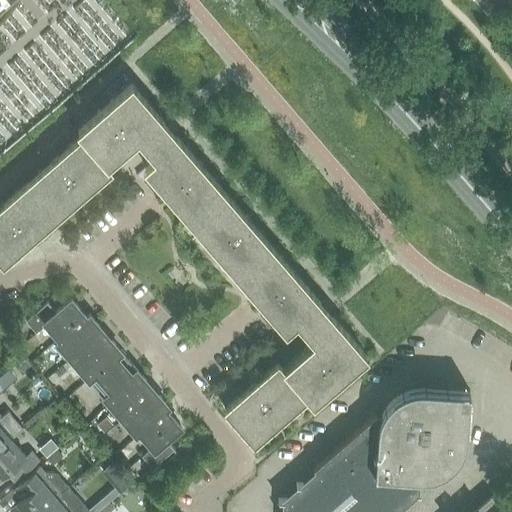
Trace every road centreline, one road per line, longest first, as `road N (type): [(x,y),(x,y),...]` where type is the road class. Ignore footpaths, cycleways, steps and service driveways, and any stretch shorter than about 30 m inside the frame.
road 1 (residential): [(208,511),(213,494),(243,467),(78,268),(56,264),(0,282)]
road 2 (secondary): [(511,235),(395,101)]
road 3 (secondary): [(280,0),(395,101)]
road 4 (secondary): [(395,101),(308,0)]
